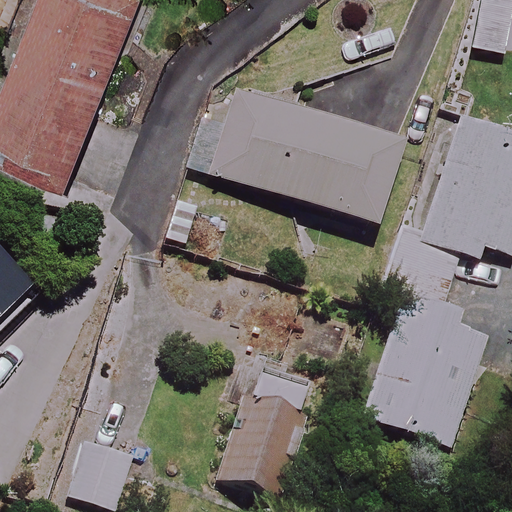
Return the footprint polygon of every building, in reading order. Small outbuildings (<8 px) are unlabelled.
[(139,0),(32,0),(0,84),(0,163),(67,189),(139,0)] [(398,154),(235,100),(208,182),(371,236),(398,154)] [(445,454),(483,342),(454,332),(459,317),(440,310),(454,266),(474,273),(480,254),(509,263),(511,252),(511,142),(453,123),(415,237),(399,232),(376,301),(397,308),(358,425),(445,454)] [(0,342),(34,298),(0,271),(0,342)] [(307,392),(255,378),(247,407),(238,405),(216,487),(277,504),(307,392)] [(0,490),(30,435),(6,422),(0,432),(0,490)] [(112,511),(129,463),(94,451),(76,505),(98,511),(112,511)]
